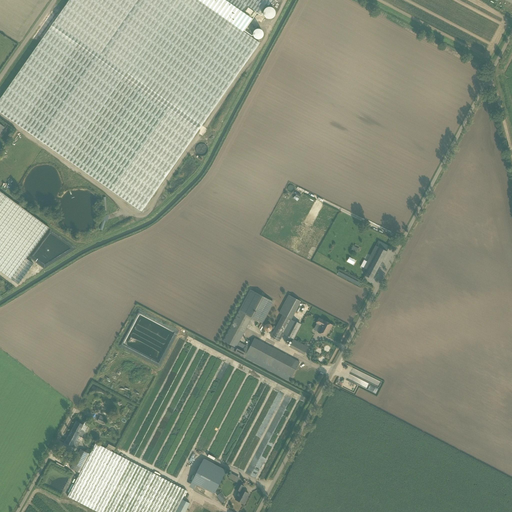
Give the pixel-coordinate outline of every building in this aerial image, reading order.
[(68,0),(0,98),(0,112),(141,212),(259,44),(242,32),(252,19),(241,11),(246,5),(259,14),(266,4),(268,6),(272,0),(68,0)] [(265,29),(254,30),(254,39),(265,38),(265,29)] [(0,271),(18,285),(33,264),(26,259),(49,228),(0,191),(0,271)] [(108,221),(109,216),(104,215),(100,229),(102,230),(105,221),(108,221)] [(372,280),(387,252),(389,246),(378,240),(363,268),(367,270),(364,276),(372,280)] [(262,324),(273,303),(250,291),(239,311),(231,326),(223,341),(236,348),(251,318),(262,324)] [(279,342),(291,319),(282,315),(270,337),(279,342)] [(330,329),(332,325),(318,318),(315,323),(321,326),(318,332),(325,336),(329,329),(330,329)] [(286,336),(293,340),(301,325),(294,321),(286,336)] [(287,380),(290,377),(291,378),(300,362),(254,338),(252,343),(248,341),(245,346),(239,342),(238,346),(244,349),(243,350),(243,352),(237,348),(236,349),(231,347),(230,349),(246,357),(245,358),(287,380)] [(308,347),(303,345),(293,340),(289,347),(304,354),(308,347)] [(376,393),(379,388),(358,379),(356,384),(376,393)] [(65,443),(75,448),(84,432),(81,430),(83,425),(76,421),(65,443)] [(90,454),(80,449),(70,468),(80,473),(67,497),(97,511),(175,511),(187,491),(95,443),(90,454)] [(196,485),(214,495),(226,471),(203,459),(191,483),(196,485)] [(230,473),(228,478),(238,483),(240,478),(230,473)] [(235,488),(240,491),(237,495),(238,496),(236,500),(244,504),(246,500),(245,499),(248,493),(242,490),(244,486),(238,483),(235,488)]
